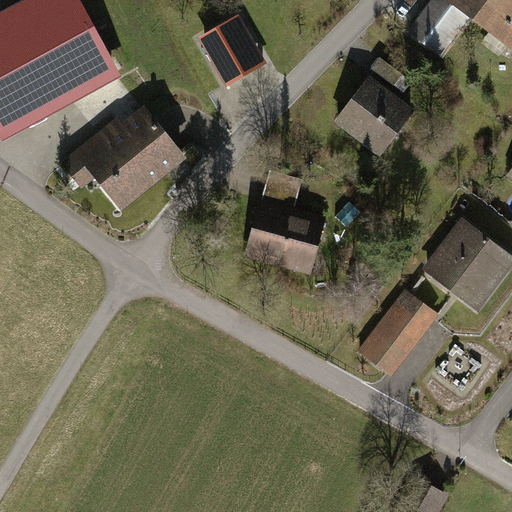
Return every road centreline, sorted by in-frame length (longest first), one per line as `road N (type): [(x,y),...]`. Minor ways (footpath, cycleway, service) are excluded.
road 1 (residential): [(470,454),(130,259)]
road 2 (residential): [(379,0),(130,259)]
road 3 (track): [(130,259),(0,485)]
road 4 (residential): [(130,259),(0,166)]
